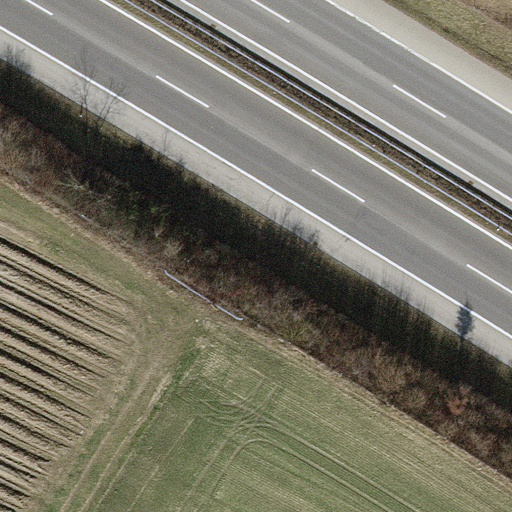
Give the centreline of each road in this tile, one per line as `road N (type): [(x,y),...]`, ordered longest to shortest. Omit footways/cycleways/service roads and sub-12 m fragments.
road 1 (motorway): [(29,0),(511,291)]
road 2 (motorway): [(511,155),(255,0)]
road 3 (track): [(77,511),(173,343)]
